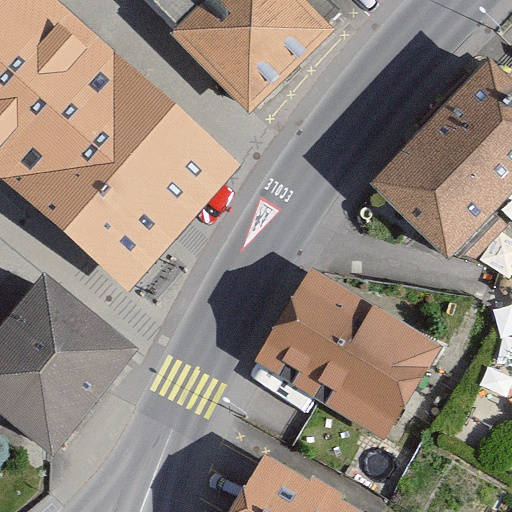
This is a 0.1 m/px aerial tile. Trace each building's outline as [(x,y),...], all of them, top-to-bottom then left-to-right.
[(0,0),(0,165),(128,280),(243,154),(71,0),(0,0)] [(338,38),(299,0),(149,0),(185,35),(178,41),(258,119),(338,38)] [(511,200),(511,91),(493,74),(380,196),(454,264),(511,200)] [(445,357),(313,280),(259,372),(391,449),(445,357)] [(149,361),(54,288),(0,357),(0,416),(65,468),(149,361)] [(347,511),(274,469),(248,511),(347,511)]
